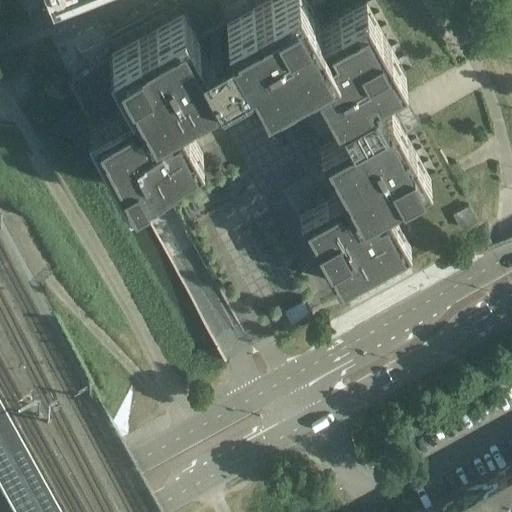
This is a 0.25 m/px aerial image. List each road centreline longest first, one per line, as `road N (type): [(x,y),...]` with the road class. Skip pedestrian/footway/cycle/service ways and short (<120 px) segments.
road 1 (secondary): [(511,257),(38,511)]
road 2 (secondary): [(146,511),(511,311)]
road 3 (track): [(179,399),(0,92)]
